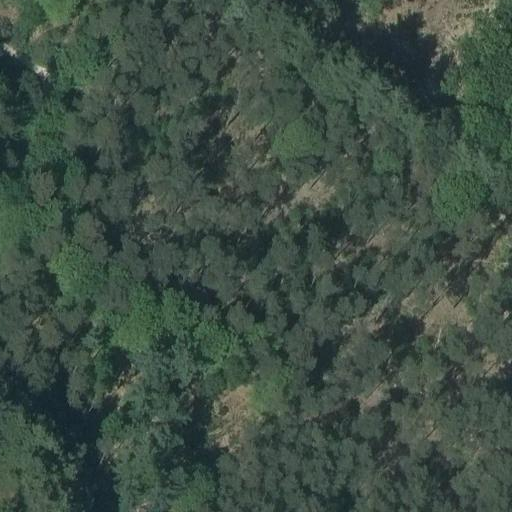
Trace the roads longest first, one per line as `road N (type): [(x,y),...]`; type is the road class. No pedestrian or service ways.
road 1 (track): [(162,0),(511,220)]
road 2 (track): [(108,0),(0,238)]
